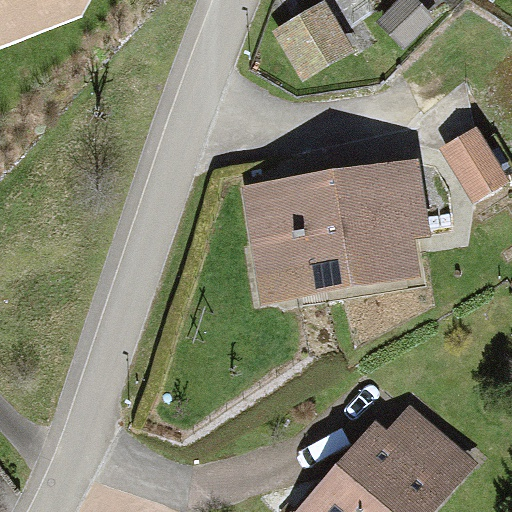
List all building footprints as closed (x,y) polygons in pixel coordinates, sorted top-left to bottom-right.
[(436,21),(415,0),(397,0),(375,22),(405,51),(436,21)] [(327,1),(273,32),(302,81),(355,50),(327,1)] [(509,180),(476,128),(438,152),(470,204),(509,180)] [(420,160),(240,187),(256,297),(421,273),(416,238),(431,236),(420,160)] [(391,405),(298,511),(426,511),(464,468),(391,405)]
